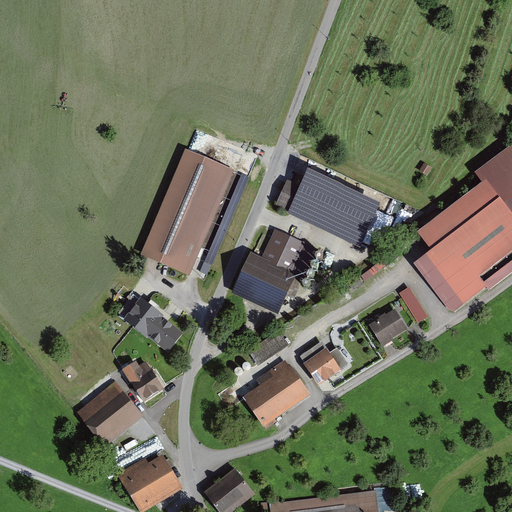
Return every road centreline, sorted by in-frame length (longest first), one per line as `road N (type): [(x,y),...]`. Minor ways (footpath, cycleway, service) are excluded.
road 1 (unclassified): [(202,511),(186,467),(183,416),(192,369),(336,0)]
road 2 (track): [(186,467),(276,440),(511,282)]
road 3 (track): [(0,460),(127,511)]
